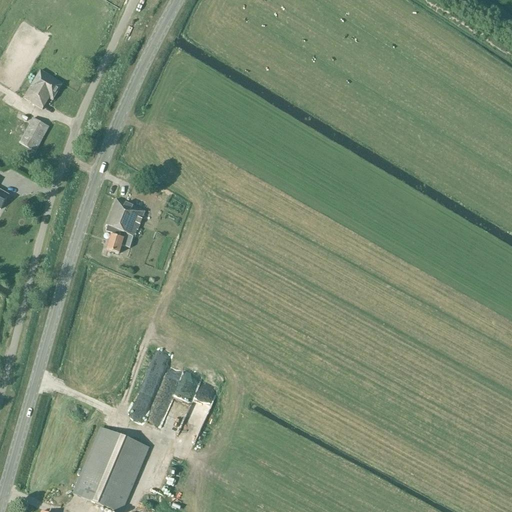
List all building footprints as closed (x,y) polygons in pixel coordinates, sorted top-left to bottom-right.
[(23,99),(42,110),(49,99),(52,101),(62,85),(40,71),(23,99)] [(48,127),(32,119),(19,144),(36,152),(48,127)] [(0,207),(1,208),(8,196),(0,191),(0,207)] [(107,251),(119,254),(121,246),(130,249),(133,238),(144,213),(116,200),(106,225),(108,226),(106,232),(112,234),(107,251)] [(151,371),(162,374),(165,364),(154,361),(151,371)] [(178,377),(164,372),(149,410),(154,412),(152,417),(161,421),(178,377)] [(176,391),(190,397),(197,380),(184,374),(176,391)] [(212,422),(218,425),(226,407),(220,405),(212,422)] [(73,495),(113,511),(121,511),(149,449),(101,429),(73,495)]
